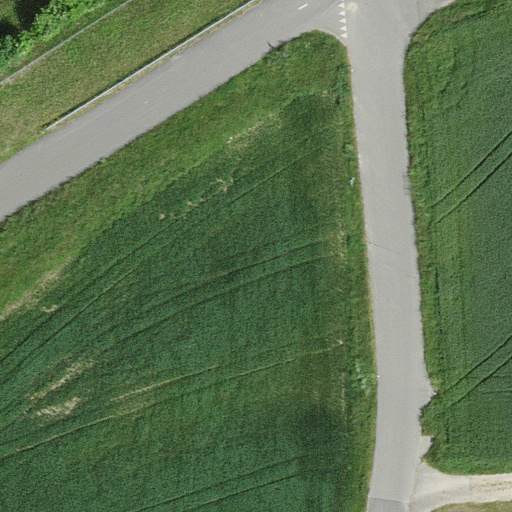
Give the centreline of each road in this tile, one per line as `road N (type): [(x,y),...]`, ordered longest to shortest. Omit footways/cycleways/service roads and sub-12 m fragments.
road 1 (unclassified): [(388,511),(401,422),(399,344),(370,0)]
road 2 (unclassified): [(0,194),(315,0)]
road 3 (track): [(391,496),(511,485)]
